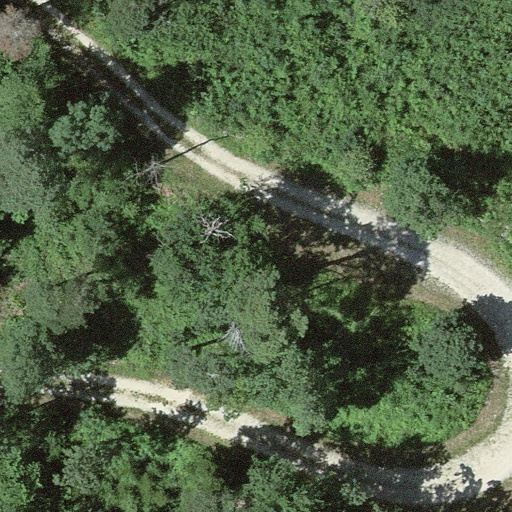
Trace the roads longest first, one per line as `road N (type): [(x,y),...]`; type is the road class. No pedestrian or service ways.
road 1 (track): [(511,314),(447,247),(245,178),(15,0)]
road 2 (track): [(0,369),(164,394),(443,479),(511,447)]
